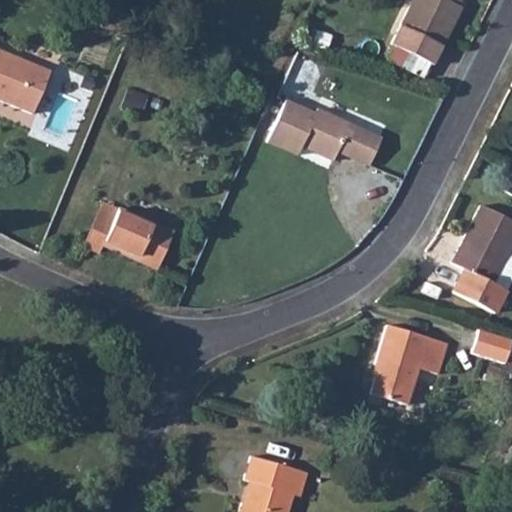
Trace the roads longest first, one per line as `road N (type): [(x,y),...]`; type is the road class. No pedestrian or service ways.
road 1 (residential): [(167,330),(252,325),(349,280),(383,249),(411,213),(511,4)]
road 2 (residential): [(167,330),(147,440),(114,511)]
road 3 (residential): [(0,258),(167,330)]
